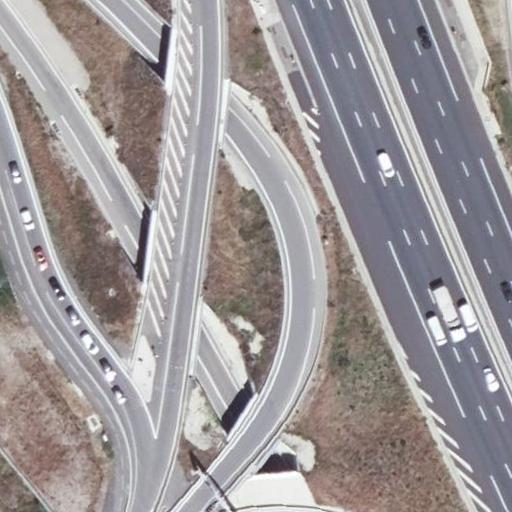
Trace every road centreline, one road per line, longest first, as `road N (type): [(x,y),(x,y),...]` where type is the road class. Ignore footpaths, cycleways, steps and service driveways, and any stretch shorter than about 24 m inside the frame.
road 1 (secondary): [(186,511),(273,403),(296,338),(301,261),(256,152),(105,0)]
road 2 (motorway): [(0,14),(77,122),(296,511)]
road 3 (motorway): [(318,0),(511,459)]
road 4 (motorway): [(204,0),(203,115),(170,387),(149,473)]
road 5 (secondary): [(0,132),(53,308),(137,434),(149,473)]
road 6 (motorway): [(511,304),(393,0)]
